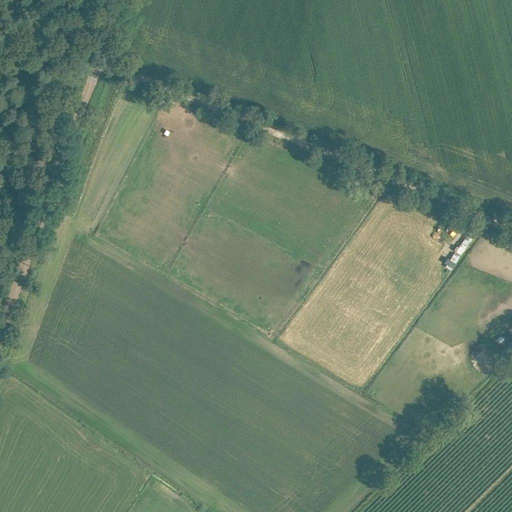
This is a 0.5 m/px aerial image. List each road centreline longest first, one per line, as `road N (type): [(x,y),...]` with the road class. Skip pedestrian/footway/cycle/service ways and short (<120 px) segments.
road 1 (track): [(98,61),(511,227)]
road 2 (unclassified): [(0,333),(121,0)]
